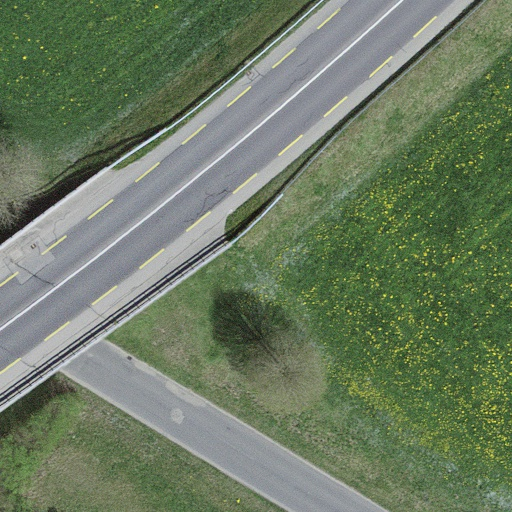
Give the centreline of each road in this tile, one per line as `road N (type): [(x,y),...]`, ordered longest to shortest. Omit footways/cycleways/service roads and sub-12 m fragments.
road 1 (primary): [(0,326),(127,232),(402,0)]
road 2 (tertiary): [(0,305),(343,511)]
